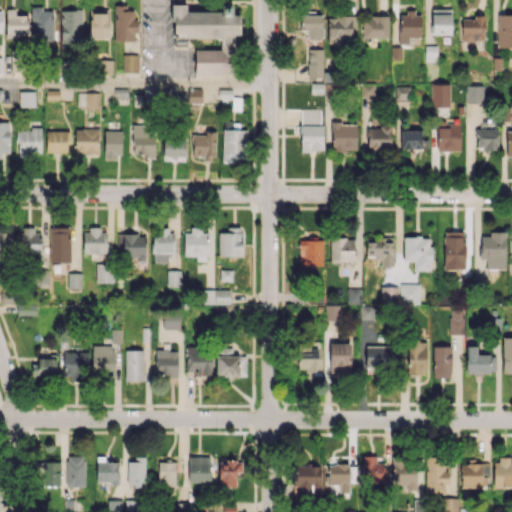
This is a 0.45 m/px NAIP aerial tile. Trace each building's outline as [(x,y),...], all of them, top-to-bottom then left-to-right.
[(114,40),(136,40),(137,19),(134,19),(134,10),(126,10),(126,5),(114,4),(114,40)] [(173,38),(220,38),(220,49),(194,50),(195,75),(231,74),(231,35),(240,34),(239,14),(232,14),(232,5),(221,5),(221,11),(186,12),(186,4),(173,4),(173,38)] [(43,7),(31,6),(31,41),(53,41),(53,10),(43,10),(43,7)] [(451,34),(451,9),(431,8),(431,34),(451,34)] [(28,37),(28,15),(15,14),(15,9),(6,9),(5,36),(28,37)] [(61,10),(61,44),(82,43),(82,9),(61,10)] [(89,38),(109,38),(109,9),(90,9),(89,38)] [(420,14),(414,14),(414,11),(398,11),(399,44),(408,43),(408,37),(421,37),(420,14)] [(498,48),(511,47),(511,14),(497,15),(498,48)] [(322,15),(300,15),(300,30),(306,30),(306,40),(322,39),(322,15)] [(362,37),(387,37),(387,15),(370,15),(370,18),(362,18),(362,37)] [(328,44),(341,43),(341,38),(354,38),(354,16),(327,17),(328,44)] [(461,41),(484,41),(483,16),(460,17),(461,41)] [(424,61),(436,61),(437,45),(425,45),(424,61)] [(323,77),(322,48),(307,48),(308,77),(323,77)] [(138,54),(122,54),(123,71),(138,71),(138,54)] [(112,73),(110,59),(97,61),(99,74),(112,73)] [(374,97),(374,82),(360,82),(360,98),(374,97)] [(431,106),(449,106),(449,83),(431,83),(431,106)] [(483,103),(483,84),(466,84),(465,102),(483,103)] [(408,101),(408,86),(395,86),(395,102),(408,101)] [(201,90),(168,89),(167,103),(189,104),(189,107),(201,107),(201,90)] [(18,91),(19,106),(35,106),(34,91),(18,91)] [(76,93),(77,106),(86,106),(86,109),(99,109),(98,92),(76,93)] [(322,108),(300,109),(300,151),(322,150),(322,108)] [(0,121),(0,157),(1,158),(1,153),(9,153),(9,122),(0,121)] [(437,151),(459,151),(460,122),(438,122),(437,151)] [(356,123),(331,123),(331,149),(356,149),(356,123)] [(155,126),(132,125),(132,154),(146,154),(146,157),(154,158),(155,126)] [(367,150),(391,150),(390,126),(366,126),(367,150)] [(41,128),(16,129),(17,157),(41,156),(41,128)] [(75,128),(75,153),(98,153),(98,128),(75,128)] [(497,128),(476,128),(475,149),(497,149),(497,128)] [(222,162),(234,163),(234,159),(245,159),(245,129),(223,129),(222,162)] [(428,139),(421,139),(421,129),(400,130),(401,149),(428,148),(428,139)] [(67,130),(45,131),(46,152),(68,152),(67,130)] [(103,157),(121,158),(121,131),(104,130),(103,157)] [(216,133),(192,132),(192,157),(215,158),(216,133)] [(162,159),(184,160),(185,140),(163,140),(162,159)] [(50,262),(70,262),(70,226),(49,227),(50,262)] [(218,232),(218,256),(242,256),(242,227),(226,227),(226,232),(218,232)] [(107,253),(106,229),(82,230),(83,253),(107,253)] [(174,253),(174,230),(159,229),(159,234),(153,234),(152,261),(167,262),(168,253),(174,253)] [(184,255),(196,255),(196,260),(208,260),(208,229),(184,229),(184,255)] [(10,231),(0,230),(0,259),(11,260),(10,231)] [(16,230),(16,254),(32,255),(32,261),(42,261),(42,230),(16,230)] [(464,231),(443,231),(443,269),(465,269),(464,231)] [(505,231),(490,231),(490,236),(480,236),(480,259),(486,259),(486,269),(505,269),(505,231)] [(146,234),(123,234),(122,258),(145,259),(146,234)] [(413,270),(430,270),(431,237),(403,236),(403,260),(413,261),(413,270)] [(330,260),(360,261),(360,238),(330,237),(330,260)] [(365,257),(381,258),(380,266),(393,266),(393,239),(366,238),(365,257)] [(322,239),(299,240),(299,265),(322,265),(322,239)] [(96,282),(113,282),(113,263),(95,263),(96,282)] [(219,280),(232,281),(232,270),(220,269),(219,280)] [(48,271),(35,270),(35,284),(47,284),(48,271)] [(180,286),(181,270),(167,270),(166,286),(180,286)] [(81,288),(81,273),(68,273),(67,288),(81,288)] [(419,304),(419,283),(399,283),(399,304),(419,304)] [(380,303),(397,303),(397,286),(380,286),(380,303)] [(347,288),(346,303),(360,303),(361,288),(347,288)] [(229,304),(230,289),(203,289),(203,303),(229,304)] [(38,304),(17,303),(16,315),(37,316),(38,304)] [(339,304),(324,305),(325,319),(340,319),(339,304)] [(373,305),(360,306),(361,319),(373,318),(373,305)] [(449,334),(463,334),(463,310),(449,310),(449,334)] [(179,328),(179,317),(163,316),(162,327),(179,328)] [(120,342),(120,329),(111,329),(111,342),(120,342)] [(511,374),(511,337),(502,337),(502,374),(511,374)] [(425,341),(407,342),(408,374),(426,374),(425,341)] [(321,342),(311,342),(311,353),(298,353),(297,370),(320,371),(321,342)] [(350,372),(350,343),(330,342),(329,372),(350,372)] [(113,346),(92,345),(91,375),(113,375),(113,346)] [(390,345),(365,346),(365,368),(390,368),(390,345)] [(433,345),(432,377),(450,378),(451,346),(433,345)] [(495,354),(477,354),(477,345),(466,345),(466,373),(495,372),(495,354)] [(185,348),(186,374),(212,373),(210,346),(185,348)] [(143,349),(124,350),(125,380),(143,380),(143,349)] [(177,375),(177,350),(156,349),(155,375),(177,375)] [(88,352),(59,352),(60,376),(70,375),(70,379),(88,378),(88,352)] [(216,376),(245,376),(246,355),(216,355),(216,376)] [(55,376),(56,360),(31,359),(31,375),(55,376)] [(376,456),(362,455),(362,482),(384,482),(384,463),(376,462),(376,456)] [(84,486),(84,456),(66,456),(66,487),(84,486)] [(188,483),(210,483),(210,456),(188,456),(188,483)] [(127,458),(127,486),(145,486),(145,458),(127,458)] [(494,487),(511,487),(511,458),(494,458),(494,487)] [(447,492),(448,460),(425,459),(425,491),(447,492)] [(218,485),(236,485),(236,472),(241,472),(241,460),(219,460),(218,485)] [(391,484),(406,485),(406,489),(415,489),(416,461),(391,460),(391,484)] [(60,485),(60,461),(37,462),(38,485),(60,485)] [(96,483),(118,482),(118,461),(96,462),(96,483)] [(175,486),(175,461),(157,462),(158,487),(175,486)] [(339,493),(349,492),(348,463),(326,464),(326,485),(338,484),(339,493)] [(461,463),(461,487),(487,487),(487,463),(461,463)] [(320,465),(295,464),(294,492),(320,493),(320,465)] [(458,511),(458,498),(440,497),(440,511),(458,511)] [(64,511),(74,511),(74,499),(64,499),(64,511)] [(124,511),(137,511),(137,500),(125,499),(124,511)] [(413,511),(423,511),(423,500),(414,499),(413,511)] [(122,511),(121,500),(107,500),(107,511),(122,511)]
